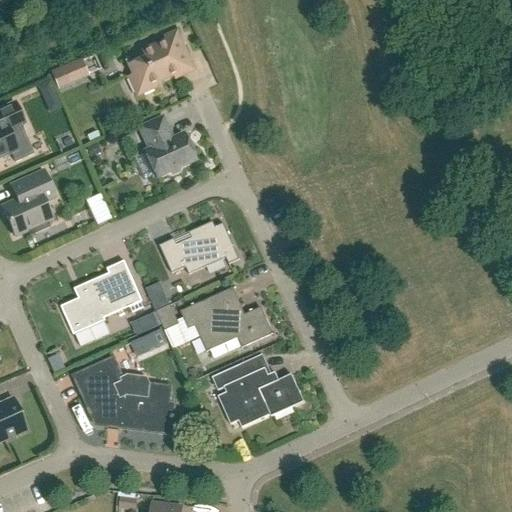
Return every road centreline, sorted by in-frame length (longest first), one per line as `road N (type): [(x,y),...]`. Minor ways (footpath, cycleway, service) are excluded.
road 1 (residential): [(351,423),(238,173)]
road 2 (residential): [(0,281),(238,173)]
road 3 (residential): [(80,456),(0,281)]
road 4 (residential): [(511,347),(351,423)]
road 5 (residential): [(241,476),(80,456)]
road 6 (residential): [(351,423),(241,476)]
